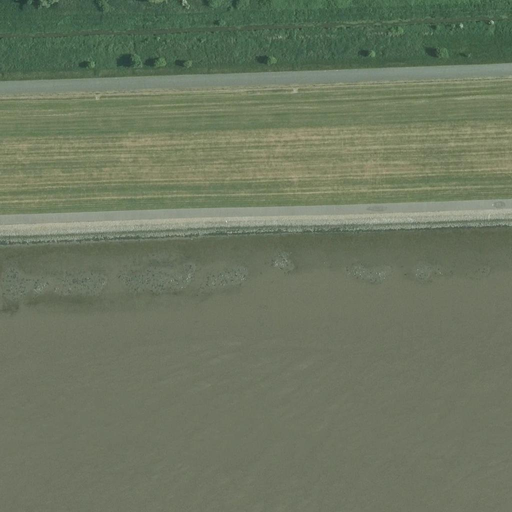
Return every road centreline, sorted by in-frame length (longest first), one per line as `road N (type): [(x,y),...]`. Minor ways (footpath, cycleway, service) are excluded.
road 1 (residential): [(511,69),(0,89)]
road 2 (track): [(511,202),(0,220)]
